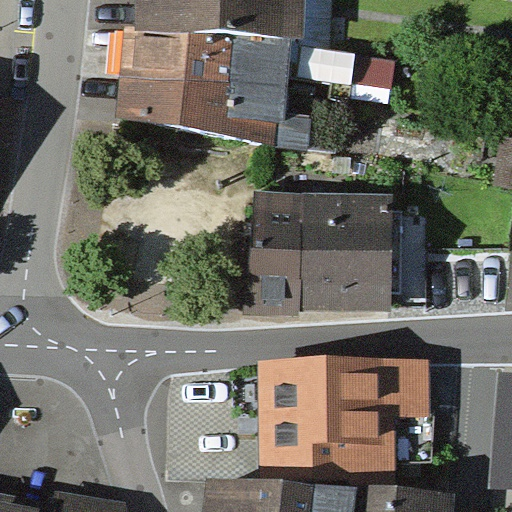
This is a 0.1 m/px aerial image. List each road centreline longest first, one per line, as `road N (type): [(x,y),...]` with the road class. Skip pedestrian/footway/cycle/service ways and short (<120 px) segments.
road 1 (residential): [(11,344),(511,331)]
road 2 (residential): [(38,0),(11,344)]
road 3 (residential): [(11,344),(113,392),(141,461),(144,511)]
